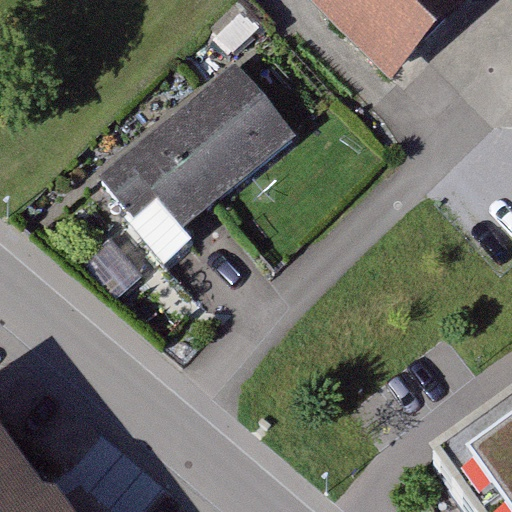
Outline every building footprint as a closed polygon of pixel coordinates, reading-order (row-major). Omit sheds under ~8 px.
[(120,0),(130,10),(140,0),(120,0)] [(328,0),(326,3),(409,90),(501,3),(497,0),(328,0)] [(254,79),(108,180),(147,236),(178,215),(190,232),(305,153),(254,79)] [(511,511),(511,406),(432,464),(466,511),(511,511)] [(66,511),(0,411),(0,511),(89,511),(87,509),(82,511),(66,511)]
